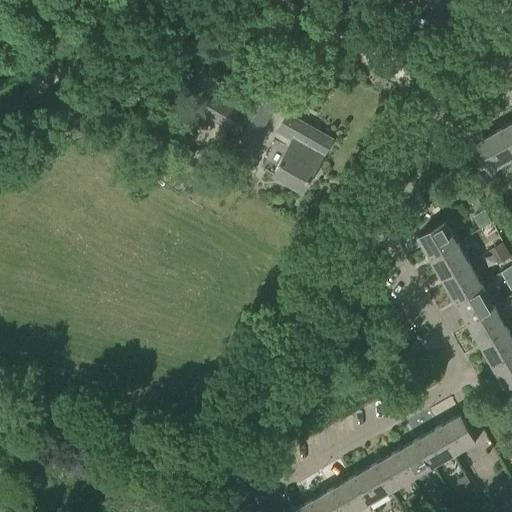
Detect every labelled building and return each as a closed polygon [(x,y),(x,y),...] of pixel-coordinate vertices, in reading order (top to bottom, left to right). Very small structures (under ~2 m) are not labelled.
[(256,141),(286,89),(260,74),(239,110),(208,92),(198,108),(256,141)] [(303,191),(333,138),(288,113),(277,131),(293,140),(274,174),(303,191)] [(511,152),(511,121),(499,129),(511,152)] [(492,168),(511,156),(511,152),(499,129),(477,141),(492,168)] [(179,171),(195,154),(180,140),(164,157),(179,171)] [(432,257),(458,242),(445,220),(419,235),(432,257)] [(496,260),(509,255),(504,241),(490,246),(496,260)] [(444,278),(470,263),(458,242),(432,257),(444,278)] [(456,300),(482,285),(470,263),(444,278),(456,300)] [(469,321),(495,306),(482,285),(456,300),(469,321)] [(481,343),(507,327),(495,306),(469,321),(481,343)] [(494,364),(511,353),(511,335),(507,327),(481,343),(494,364)] [(511,353),(494,364),(506,385),(511,381),(511,353)] [(439,425),(454,452),(476,439),(461,413),(439,425)] [(433,464),(454,452),(439,425),(418,438),(433,464)] [(411,477),(433,464),(418,438),(396,450),(411,477)] [(389,489),(411,477),(396,450),(374,463),(389,489)] [(367,502),(389,489),(374,463),(353,475),(367,502)] [(344,511),(349,511),(367,502),(353,475),(331,488),(344,511)] [(315,511),(344,511),(331,488),(309,500),(315,511)] [(500,511),(511,511),(511,498),(498,507),(500,511)] [(315,511),(309,500),(289,511),(315,511)]
